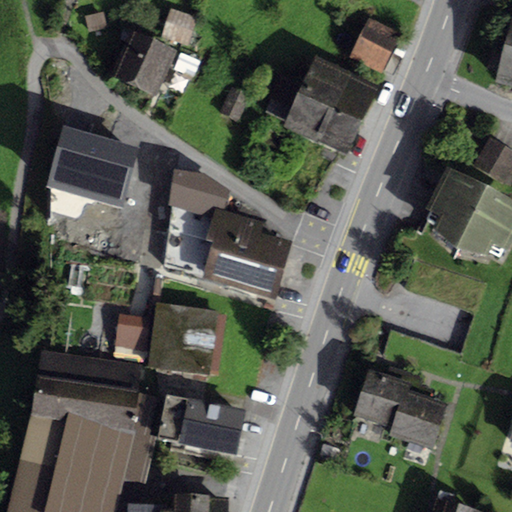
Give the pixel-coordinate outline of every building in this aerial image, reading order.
[(173,13),(165,39),(188,46),(196,21),(173,13)] [(89,21),(91,32),(107,29),(105,18),(89,21)] [(371,24),(353,59),(380,73),(398,37),(371,24)] [(133,39),(115,78),(154,95),(172,56),(133,39)] [(511,51),(503,84),(511,86),(511,51)] [(297,108),(290,125),(322,140),(350,80),(318,65),(306,90),(280,77),(275,87),(284,91),(280,100),(297,108)] [(350,80),(322,140),(347,152),(375,92),(373,90),(350,80)] [(274,97),(266,114),(290,125),(297,108),(280,100),(284,91),(275,87),(271,96),(274,97)] [(233,90),(222,115),(237,121),(248,97),(233,90)] [(511,154),(492,142),(477,168),(502,183),(511,167),(511,154)] [(165,267),(209,278),(219,244),(212,243),(219,218),(226,195),(203,180),(177,176),(165,267)] [(488,253),(499,258),(511,233),(511,206),(510,210),(450,180),(428,222),(439,228),(460,247),(488,253)] [(257,292),(272,297),(287,248),(254,239),(257,229),(219,218),(212,243),(219,244),(209,278),(230,284),(257,292)] [(415,260),(406,290),(475,313),(486,284),(415,260)] [(255,299),(257,292),(230,284),(228,291),(255,299)] [(208,376),(216,316),(159,308),(151,369),(208,376)] [(208,376),(215,377),(223,317),(216,316),(208,376)] [(120,332),(119,347),(144,350),(146,335),(120,332)] [(391,335),(381,363),(423,377),(433,349),(391,335)] [(423,377),(451,386),(461,358),(433,349),(423,377)] [(111,511),(120,478),(131,431),(136,395),(139,370),(44,358),(35,418),(11,511),(111,511)] [(388,383),(398,387),(402,376),(392,373),(388,383)] [(379,424),(395,429),(412,378),(402,376),(398,387),(388,383),(370,377),(358,411),(359,412),(381,419),(379,424)] [(418,390),(421,382),(412,378),(395,429),(393,437),(408,442),(410,437),(432,445),(433,445),(445,410),(426,404),(415,400),(418,390)] [(415,400),(426,404),(430,394),(418,390),(415,400)] [(143,483),(153,440),(147,438),(155,400),(136,395),(131,431),(120,478),(143,483)] [(169,403),(160,441),(173,444),(186,446),(235,456),(243,417),(169,403)] [(379,424),(381,419),(359,412),(357,417),(379,424)] [(430,450),(432,445),(410,437),(408,442),(430,450)] [(171,452),(185,455),(186,446),(173,444),(171,452)] [(457,511),(449,509),(452,500),(442,497),(439,506),(437,506),(435,511),(457,511)] [(223,511),(223,504),(175,502),(174,511),(223,511)]
